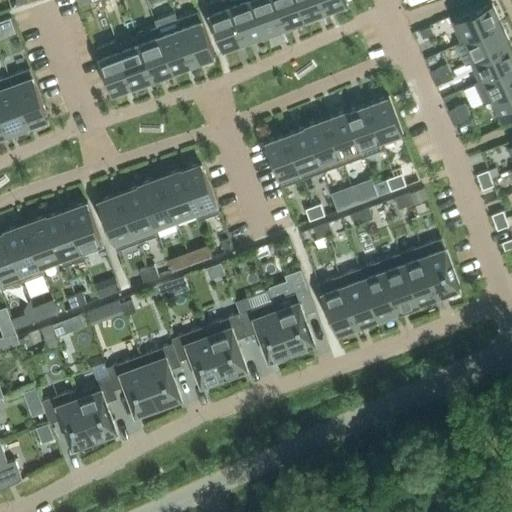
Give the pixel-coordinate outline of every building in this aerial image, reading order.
[(213,0),(206,3),(215,27),(223,48),(243,41),(228,0),(213,0)] [(228,0),(243,41),(263,33),(251,0),(228,0)] [(264,34),(285,26),(275,0),(251,0),(263,33),(264,34)] [(275,0),(285,26),(306,19),(306,17),(299,0),(275,0)] [(299,0),(306,17),(326,10),(322,0),(299,0)] [(345,0),(322,0),(326,10),(346,2),(345,0)] [(492,2),(451,21),(460,41),(501,22),(492,2)] [(176,17),(179,26),(193,63),(215,54),(198,9),(176,17)] [(3,19),(2,20),(7,34),(16,31),(15,28),(11,16),(3,19)] [(466,64),(470,62),(511,43),(501,22),(460,41),(456,43),(466,64)] [(175,71),(174,69),(161,33),(158,24),(136,32),(137,37),(153,79),(175,71)] [(423,37),(434,33),(430,25),(419,30),(423,37)] [(193,63),(179,26),(161,33),(174,69),(193,63)] [(132,86),(153,79),(137,37),(119,43),(117,44),(132,85),(132,86)] [(95,47),(112,92),(132,85),(117,44),(119,43),(117,39),(95,47)] [(474,71),(478,80),(511,64),(511,45),(511,43),(470,62),(474,71)] [(437,68),(440,75),(451,70),(448,63),(437,68)] [(484,103),(492,99),(511,90),(511,64),(478,80),(474,82),(484,103)] [(28,123),(48,116),(30,67),(10,74),(28,123)] [(454,77),(451,70),(440,75),(443,82),(454,77)] [(28,124),(28,123),(10,74),(0,77),(0,112),(7,132),(28,124)] [(511,114),(511,90),(492,99),(502,119),(511,114)] [(404,135),(389,95),(368,102),(383,143),(404,135)] [(385,147),(383,143),(368,102),(348,109),(365,155),(385,147)] [(455,107),(458,114),(469,109),(466,102),(455,107)] [(348,108),(326,116),(344,163),(365,155),(348,109),(348,108)] [(472,116),(469,109),(458,114),(461,121),(472,116)] [(326,116),(305,124),(306,125),(322,170),(344,163),(326,116)] [(306,125),(285,133),(302,178),(322,170),(306,125)] [(285,133),(265,140),(282,185),(302,178),(285,133)] [(202,162),(182,169),(196,209),(195,210),(198,219),(220,211),(202,162)] [(160,176),(175,217),(176,217),(182,215),(195,210),(196,209),(182,169),(181,168),(160,176)] [(491,177),(488,169),(477,173),(480,181),(491,177)] [(394,175),(399,187),(406,184),(402,173),(394,175)] [(391,190),(399,187),(394,175),(387,178),(391,190)] [(139,184),(139,185),(156,229),(158,229),(163,227),(178,221),(176,217),(175,217),(160,176),(139,184)] [(494,184),(491,177),(480,181),(483,188),(494,184)] [(139,185),(119,192),(137,241),(159,233),(158,229),(156,229),(139,185)] [(366,199),(361,188),(354,190),(358,202),(366,199)] [(346,193),(350,205),(358,202),(354,190),(346,193)] [(403,194),(407,205),(414,202),(410,191),(403,194)] [(137,241),(119,192),(99,200),(117,249),(137,241)] [(395,197),(399,208),(407,205),(403,194),(395,197)] [(88,200),(68,208),(84,252),(104,245),(88,200)] [(313,205),(318,217),(325,214),(321,202),(313,205)] [(313,205),(306,208),(310,219),(318,217),(313,205)] [(364,221),(373,217),(369,206),(360,209),(364,221)] [(68,208),(47,215),(62,255),(60,256),(64,265),(86,257),(84,252),(68,208)] [(360,209),(351,213),(355,224),(364,221),(360,209)] [(492,214),(495,221),(506,217),(503,210),(492,214)] [(47,214),(26,222),(41,263),(42,263),(60,256),(62,255),(47,215),(47,214)] [(506,217),(495,221),(498,229),(509,225),(506,217)] [(333,232),(329,221),(321,224),(326,235),(333,232)] [(5,230),(5,231),(23,280),(45,272),(42,263),(41,263),(26,222),(5,230)] [(321,224),(314,227),(318,238),(326,235),(321,224)] [(0,279),(3,288),(23,280),(5,231),(0,232),(0,279)] [(440,293),(460,285),(442,236),(422,244),(440,293)] [(229,237),(221,240),(225,251),(233,248),(229,237)] [(511,246),(511,237),(502,242),(505,249),(511,246)] [(207,244),(197,248),(201,259),(212,255),(207,244)] [(267,244),(256,248),(259,256),(270,252),(267,244)] [(422,244),(401,251),(420,300),(440,293),(422,244)] [(401,251),(380,259),(399,309),(420,301),(420,300),(401,251)] [(185,266),(192,263),(188,252),(181,254),(185,266)] [(378,317),(399,309),(380,259),(359,267),(377,316),(378,317)] [(155,264),(147,267),(152,278),(159,275),(155,264)] [(147,267),(140,269),(144,281),(152,278),(147,267)] [(357,323),(377,316),(359,267),(339,274),(357,323)] [(185,274),(173,279),(177,290),(189,286),(185,274)] [(357,323),(339,274),(319,282),(337,331),(357,323)] [(95,283),(100,297),(121,289),(116,275),(95,283)] [(274,299),(292,349),(314,341),(304,313),(316,309),(307,286),(274,299)] [(79,305),(87,302),(83,291),(75,293),(79,305)] [(72,307),(79,305),(75,293),(68,296),(72,307)] [(119,299),(99,306),(102,316),(123,309),(119,299)] [(270,357),(292,349),(274,299),(240,311),(248,334),(260,330),(270,357)] [(35,308),(39,319),(46,317),(42,305),(35,308)] [(27,311),(31,322),(39,319),(35,308),(27,311)] [(237,338),(248,334),(240,311),(206,324),(225,374),(247,366),(237,338)] [(65,319),(53,323),(58,335),(69,331),(65,319)] [(52,323),(42,327),(45,335),(55,332),(52,323)] [(202,382),(225,374),(206,324),(172,336),(174,341),(180,359),(181,359),(192,355),(202,382)] [(16,331),(10,334),(13,344),(20,342),(16,331)] [(181,359),(180,359),(174,341),(140,354),(159,404),(181,396),(172,371),(184,367),(181,359)] [(107,366),(110,374),(115,389),(126,384),(137,412),(159,404),(140,354),(107,366)] [(118,397),(115,389),(110,374),(98,379),(99,383),(78,391),(95,437),(97,436),(98,438),(115,432),(114,430),(117,429),(106,401),(118,397)] [(76,387),(42,399),(50,422),(62,418),(72,445),(95,437),(78,391),(77,386),(76,387)] [(37,387),(24,391),(28,402),(41,398),(37,387)] [(49,422),(37,427),(43,441),(54,437),(49,422)] [(0,440),(0,489),(23,477),(15,458),(8,461),(0,440)]
